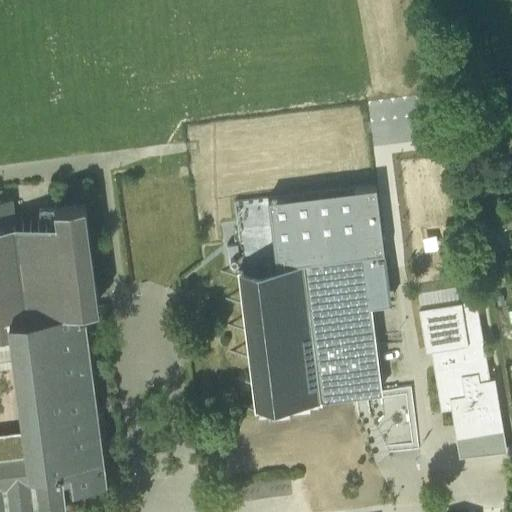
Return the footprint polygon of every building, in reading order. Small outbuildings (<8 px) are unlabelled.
[(482,92),(460,96),(465,120),(486,116),(482,92)] [(203,172),(118,185),(125,236),(188,227),(186,214),(208,210),(203,172)] [(270,223),(275,264),(362,254),(380,251),(382,251),(374,186),(267,199),(270,223)] [(0,199),(0,223),(15,222),(12,198),(0,199)] [(0,316),(14,314),(17,331),(11,331),(15,364),(24,428),(26,447),(10,449),(0,450),(0,511),(26,511),(66,508),(63,484),(106,478),(102,450),(107,449),(102,408),(97,409),(90,354),(94,354),(89,313),(80,314),(79,306),(77,293),(97,290),(85,200),(54,204),(56,216),(15,222),(0,223),(0,316)] [(511,207),(491,215),(496,230),(511,224),(511,207)] [(236,251),(238,260),(239,269),(275,264),(270,223),(262,224),(263,233),(234,236),(236,251)] [(436,235),(422,238),(425,251),(439,248),(436,235)] [(238,260),(236,251),(228,252),(230,261),(238,260)] [(362,254),(367,294),(385,292),(380,251),(362,254)] [(382,251),(380,251),(385,292),(367,294),(368,303),(389,300),(383,251),(382,251)] [(378,388),(368,303),(367,294),(362,254),(275,264),(239,269),(255,403),(295,399),(321,396),(343,393),(349,392),(348,380),(364,378),(365,390),(378,388)] [(415,289),(418,305),(461,298),(459,282),(415,289)] [(99,304),(97,290),(77,293),(79,306),(99,304)] [(476,295),(461,298),(465,320),(479,318),(476,295)] [(450,406),(454,434),(501,426),(493,375),(488,376),(479,318),(465,320),(461,298),(418,305),(425,348),(430,347),(440,408),(450,406)] [(0,332),(11,331),(17,331),(14,314),(0,316),(0,332)] [(0,365),(15,364),(11,331),(0,332),(0,365)] [(348,380),(349,392),(365,390),(364,378),(348,380)] [(501,426),(454,434),(458,454),(505,448),(501,426)] [(24,428),(4,430),(10,449),(26,447),(24,428)] [(4,430),(0,430),(0,450),(10,449),(4,430)]
